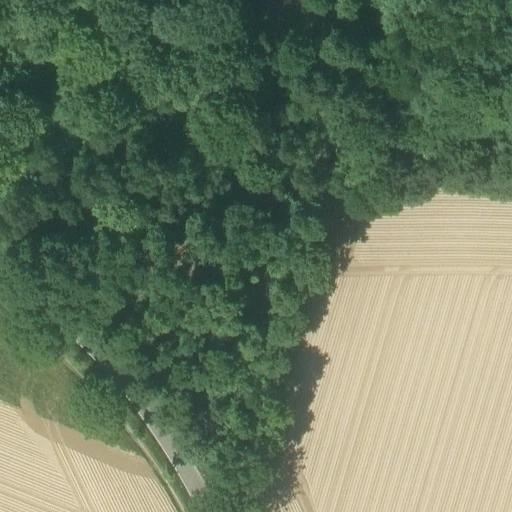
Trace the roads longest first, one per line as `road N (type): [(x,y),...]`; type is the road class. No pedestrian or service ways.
road 1 (tertiary): [(206,511),(80,332),(0,274)]
road 2 (track): [(152,0),(0,151)]
